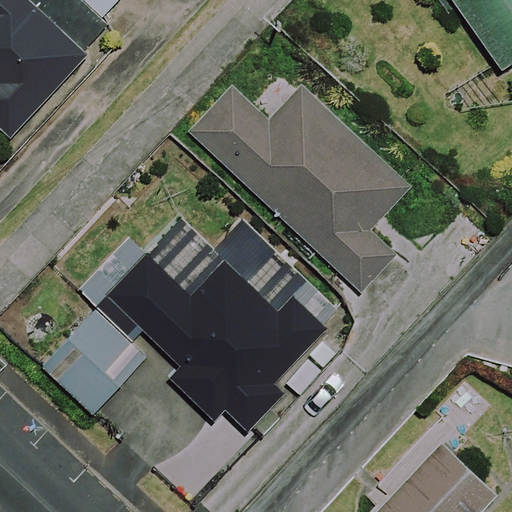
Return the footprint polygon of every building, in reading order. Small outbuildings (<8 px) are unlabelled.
[(0,0),(0,123),(11,133),(106,28),(98,20),(117,0),(0,0)] [(511,60),(511,0),(454,0),(500,69),(511,60)] [(270,124),(233,89),(190,134),(359,298),(396,259),(367,231),(408,189),(304,88),(270,124)] [(275,312),(185,222),(110,296),(178,364),(168,374),(212,418),(223,408),(245,430),(280,396),(269,384),(323,330),(290,296),(275,312)] [(143,353),(92,308),(41,365),(92,411),(143,353)] [(480,511),(496,495),(444,446),(382,511),(480,511)]
